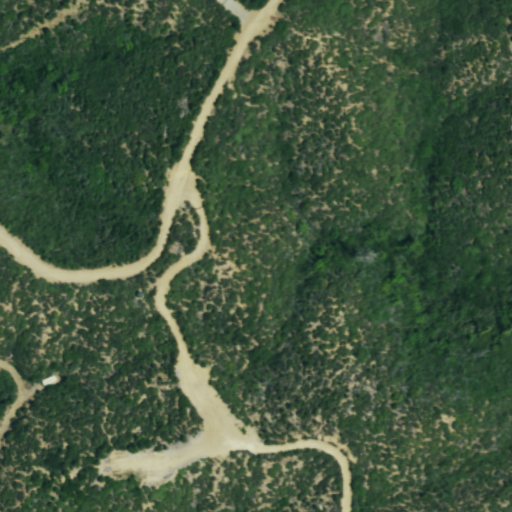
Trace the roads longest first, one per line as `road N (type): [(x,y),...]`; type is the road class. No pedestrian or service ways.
road 1 (track): [(182,178),(203,245),(162,283),(160,303),(190,376),(243,446),(320,441),(348,456),(352,511)]
road 2 (track): [(275,0),(249,29),(201,120),(145,263),(63,276),(36,268),(0,238)]
